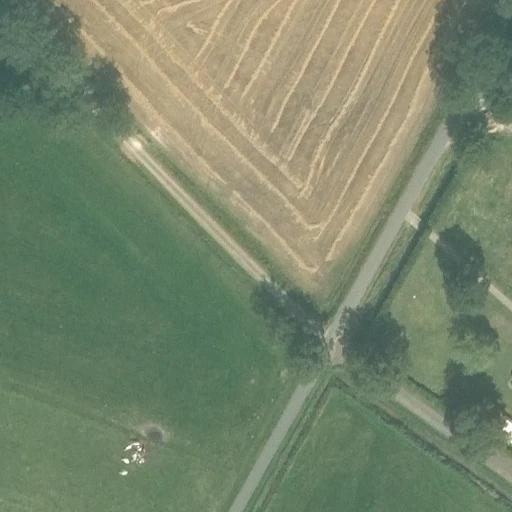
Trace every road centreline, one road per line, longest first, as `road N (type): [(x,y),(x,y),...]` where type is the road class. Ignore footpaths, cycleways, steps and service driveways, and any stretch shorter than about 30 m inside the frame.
road 1 (track): [(332,344),(0,11)]
road 2 (unclassified): [(332,344),(511,15)]
road 3 (unclassified): [(511,474),(332,344)]
road 4 (unclassified): [(238,511),(332,344)]
